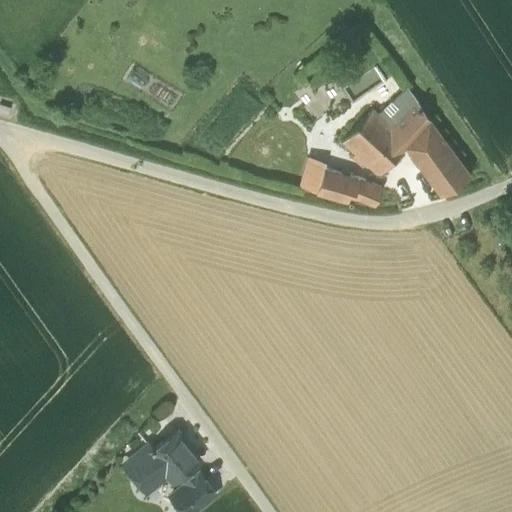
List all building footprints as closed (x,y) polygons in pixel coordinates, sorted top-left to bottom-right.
[(405,145),(440,194),(469,172),(407,88),(378,114),(372,108),(343,141),(376,171),(380,172),(405,145)] [(301,186),(317,191),(324,168),(325,164),(309,159),(301,186)] [(359,178),(324,168),(317,191),(351,201),(353,195),(374,203),(381,187),(359,178)] [(486,222),(502,240),(511,232),(495,214),(486,222)] [(144,486),(151,487),(168,473),(173,479),(180,474),(186,482),(196,475),(189,467),(199,458),(176,430),(154,447),(153,446),(151,447),(148,444),(129,459),(128,466),(144,486)] [(171,495),(183,511),(190,511),(215,493),(199,472),(196,475),(186,482),(171,495)]
